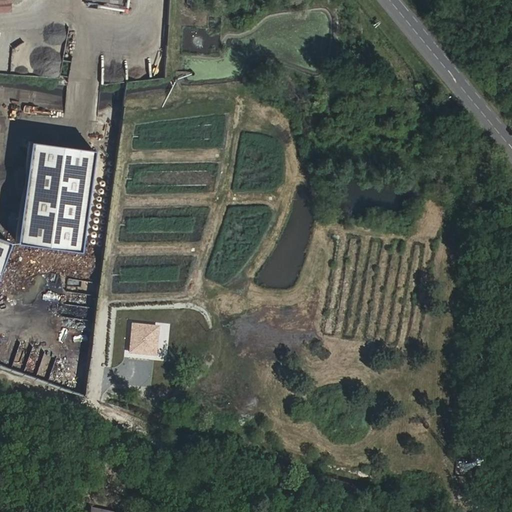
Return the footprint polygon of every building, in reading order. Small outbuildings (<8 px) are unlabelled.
[(0,0),(0,11),(11,11),(10,0),(0,0)] [(0,142),(3,143),(9,108),(0,107),(0,142)] [(82,145),(84,135),(76,134),(74,144),(82,145)] [(110,150),(112,139),(103,138),(102,148),(110,150)] [(154,355),(157,328),(132,325),(129,353),(154,355)] [(106,353),(108,337),(96,336),(95,352),(106,353)] [(7,358),(0,356),(0,367),(23,373),(30,344),(12,339),(7,358)]
